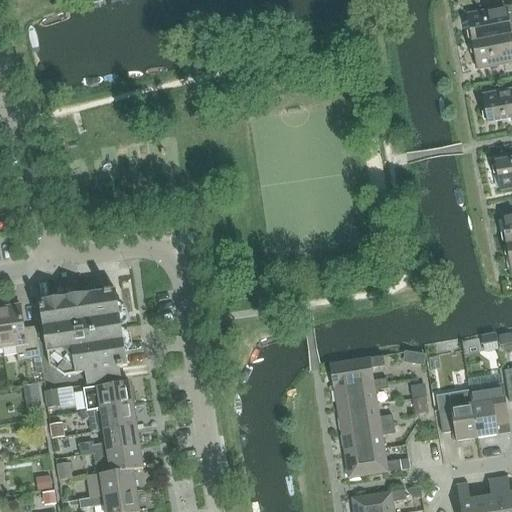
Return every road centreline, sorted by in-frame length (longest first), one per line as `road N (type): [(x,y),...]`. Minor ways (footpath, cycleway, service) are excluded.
road 1 (residential): [(64,248),(86,255),(151,248),(175,263),(218,511)]
road 2 (residential): [(0,82),(40,222),(64,248)]
